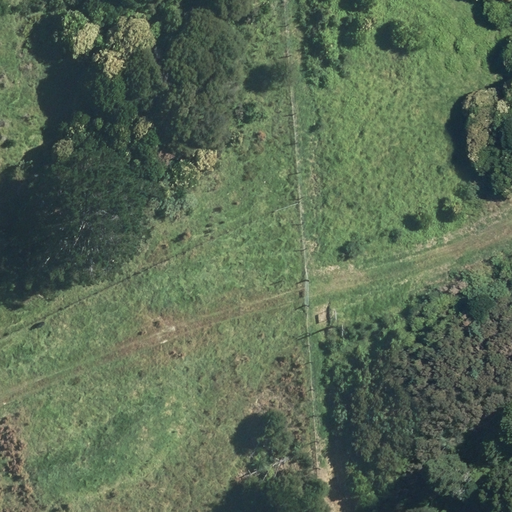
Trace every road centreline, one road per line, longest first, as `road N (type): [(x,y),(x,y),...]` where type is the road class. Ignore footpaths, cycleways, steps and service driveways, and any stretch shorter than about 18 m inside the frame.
road 1 (track): [(511,223),(427,257),(227,307)]
road 2 (track): [(0,390),(227,307)]
